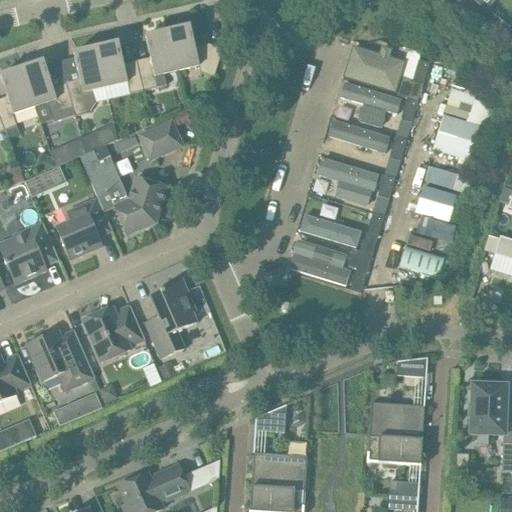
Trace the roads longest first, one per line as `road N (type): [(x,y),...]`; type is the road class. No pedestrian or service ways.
road 1 (residential): [(220,273),(269,247),(325,79),(316,42),(262,30)]
road 2 (unclassified): [(0,504),(269,386)]
road 3 (unclassified): [(511,340),(412,334),(269,386)]
road 4 (residential): [(0,324),(206,233)]
road 5 (residential): [(206,233),(262,30)]
road 6 (residential): [(432,511),(441,375)]
road 7 (residential): [(269,386),(220,273)]
